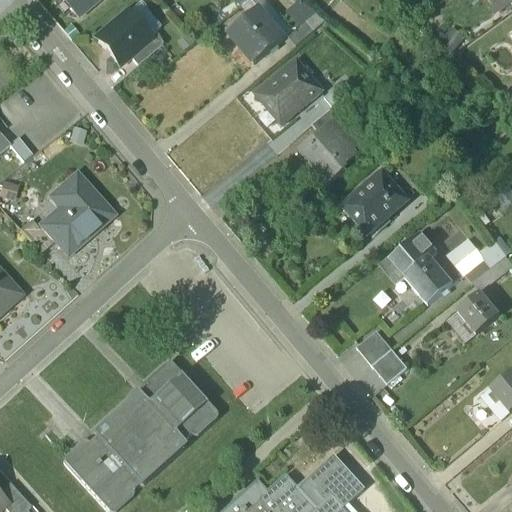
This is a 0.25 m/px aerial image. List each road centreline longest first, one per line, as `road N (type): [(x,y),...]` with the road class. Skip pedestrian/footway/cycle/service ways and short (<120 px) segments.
road 1 (residential): [(194,217),(438,511)]
road 2 (residential): [(13,0),(194,217)]
road 3 (residential): [(194,217),(0,388)]
